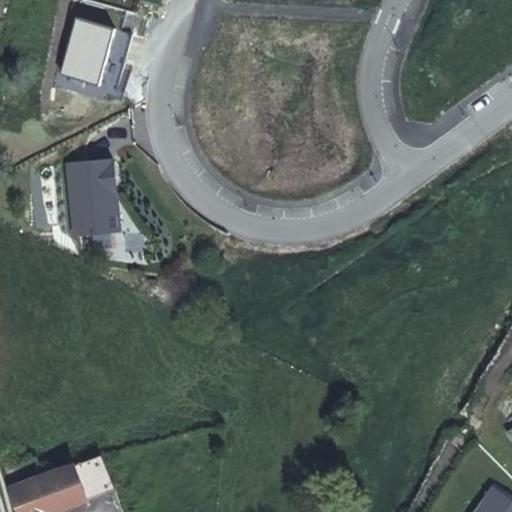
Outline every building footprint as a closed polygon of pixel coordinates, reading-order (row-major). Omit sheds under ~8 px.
[(102,28),(86,85),(118,94),(134,38),(102,28)] [(117,196),(114,164),(69,168),(76,238),(114,235),(111,196),(117,196)] [(111,196),(114,235),(120,234),(117,196),(111,196)] [(105,458),(17,488),(12,489),(19,511),(66,511),(118,495),(112,478),(105,458)] [(511,511),(511,503),(495,492),(480,511),(511,511)]
